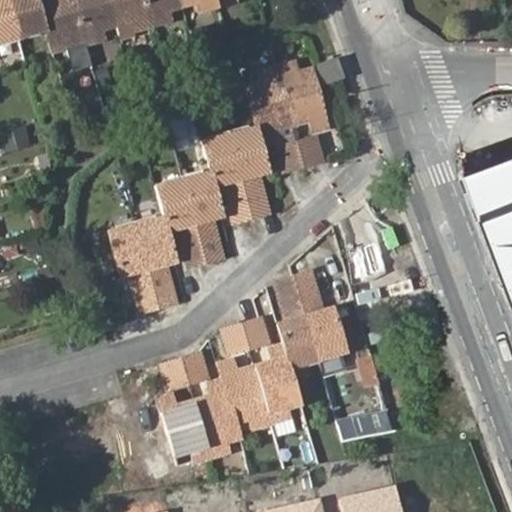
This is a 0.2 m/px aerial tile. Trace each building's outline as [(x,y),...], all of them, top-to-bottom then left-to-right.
[(0,0),(0,39),(16,34),(5,0),(0,0)] [(5,0),(16,34),(36,29),(36,33),(45,30),(35,0),(5,0)] [(35,0),(45,30),(49,44),(55,42),(55,38),(61,36),(62,39),(65,49),(83,44),(70,0),(35,0)] [(70,0),(83,44),(102,38),(99,29),(97,25),(104,23),(106,27),(113,24),(106,0),(70,0)] [(131,30),(150,24),(143,0),(106,0),(113,24),(121,22),(120,18),(127,17),(128,20),(131,30)] [(174,7),(180,5),(178,0),(143,0),(150,24),(169,19),(166,9),(165,6),(172,4),(174,7)] [(197,11),(216,6),(213,0),(178,0),(180,5),(188,2),(187,0),(194,0),(195,0),(197,11)] [(36,29),(16,34),(17,38),(36,33),(36,29)] [(0,39),(0,42),(17,38),(16,34),(0,39)] [(342,77),(335,57),(315,64),(321,84),(342,77)] [(325,128),(310,70),(301,72),(303,77),(296,78),(295,74),(292,63),(274,69),(290,126),(307,121),(309,129),(316,127),(317,130),(325,128)] [(254,128),(258,146),(268,143),(267,139),(275,138),(273,130),(290,126),(274,69),(255,74),(258,84),(260,88),(253,90),(252,86),(244,88),(254,128)] [(0,137),(6,154),(32,145),(25,125),(0,133),(0,137)] [(227,140),(249,219),(267,214),(256,173),(266,172),(258,146),(254,128),(246,130),(248,135),(227,140)] [(226,136),(227,140),(248,135),(246,130),(226,136)] [(208,146),(227,140),(226,136),(207,141),(208,146)] [(293,142),(301,169),(319,164),(313,139),(311,138),(293,142)] [(220,183),(231,224),(249,219),(227,140),(208,146),(207,141),(199,143),(207,172),(211,186),(220,183)] [(275,147),(282,173),(301,169),(293,142),(275,147)] [(511,163),(469,181),(511,299),(511,163)] [(182,184),(203,265),(220,260),(209,218),(219,216),(211,186),(207,172),(201,174),(202,179),(182,184)] [(181,179),(182,184),(202,179),(201,174),(181,179)] [(163,189),(182,184),(181,179),(162,185),(163,189)] [(176,227),(187,269),(203,265),(182,184),(163,189),(162,185),(153,187),(161,218),(164,230),(176,227)] [(135,230),(156,308),(172,304),(162,265),(172,262),(164,230),(161,218),(153,220),(154,225),(135,230)] [(133,225),(135,230),(154,225),(153,220),(133,225)] [(133,225),(112,231),(113,236),(135,230),(133,225)] [(129,273),(140,313),(156,308),(135,230),(113,236),(112,231),(105,233),(117,276),(129,273)] [(334,357),(343,354),(330,311),(320,314),(308,274),(290,278),(314,358),(332,353),(334,357)] [(314,358),(290,278),(273,283),(285,324),(275,327),(281,347),(288,371),(295,369),(294,364),(314,358)] [(265,348),(257,321),(239,327),(247,353),(265,348)] [(247,353),(239,327),(221,332),(228,358),(247,353)] [(288,371),(281,347),(273,350),(274,354),(267,356),(269,364),(252,369),(268,426),(285,420),(283,409),(282,405),(289,403),(290,406),(298,404),(288,371)] [(315,362),(334,357),(332,353),(314,358),(315,362)] [(205,380),(197,354),(178,360),(186,385),(205,380)] [(363,388),(379,385),(373,354),(357,357),(363,388)] [(315,362),(314,358),(294,364),(295,369),(315,362)] [(178,360),(159,366),(168,391),(186,385),(178,360)] [(251,431),(268,426),(252,369),(235,374),(233,366),(225,368),(225,364),(216,367),(221,381),(233,424),(241,422),(239,418),(247,416),(248,419),(251,431)] [(237,438),(233,424),(221,381),(214,383),(215,388),(206,390),(209,398),(192,403),(208,457),(226,453),(223,442),(222,438),(229,435),(230,440),(237,438)] [(189,463),(208,457),(192,403),(175,408),(173,400),(164,401),(163,398),(154,400),(171,457),(179,455),(177,450),(184,449),(186,453),(189,463)] [(342,441),(393,430),(388,409),(338,419),(342,441)] [(370,440),(339,444),(344,463),(376,459),(370,440)] [(398,511),(393,484),(337,496),(340,511),(398,511)] [(321,511),(319,499),(255,511),(321,511)]
